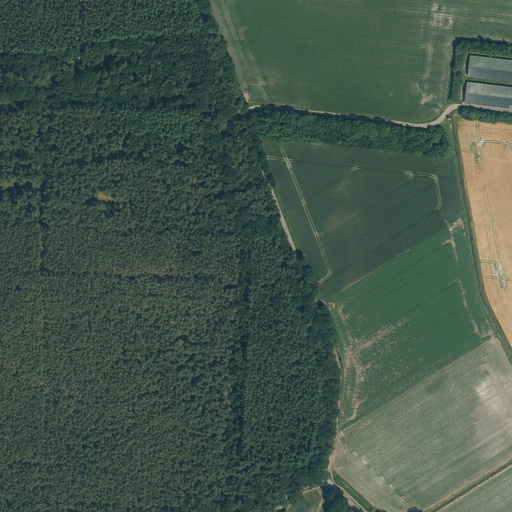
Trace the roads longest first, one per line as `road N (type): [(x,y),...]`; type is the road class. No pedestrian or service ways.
road 1 (track): [(195,0),(335,369),(313,482)]
road 2 (track): [(237,114),(255,108),(428,127),(455,107),(511,111)]
